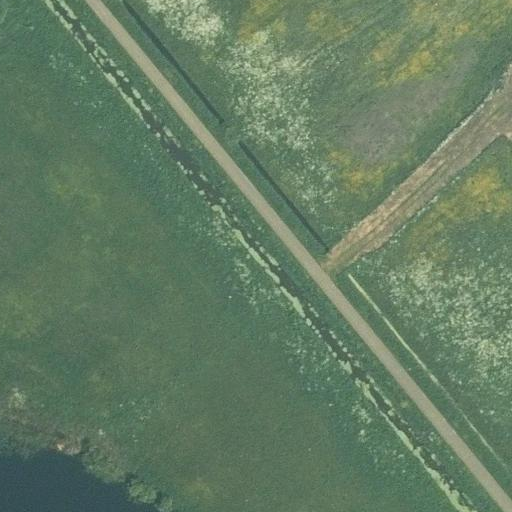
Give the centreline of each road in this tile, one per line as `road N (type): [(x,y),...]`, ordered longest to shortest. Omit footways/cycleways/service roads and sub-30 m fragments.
road 1 (unclassified): [(511,511),(88,0)]
road 2 (track): [(317,276),(511,89)]
